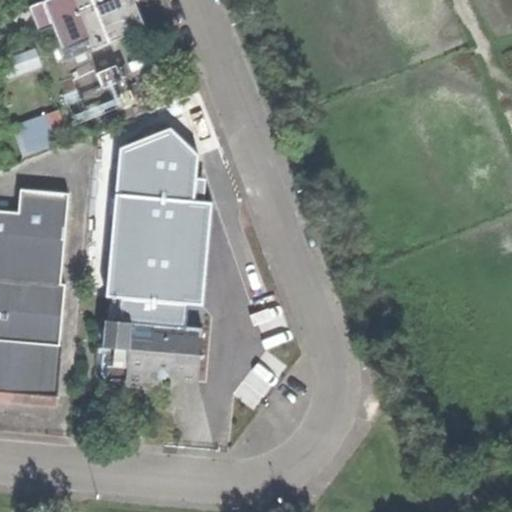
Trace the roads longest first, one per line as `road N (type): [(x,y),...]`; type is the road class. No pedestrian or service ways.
road 1 (unclassified): [(194,0),(327,331),(347,413)]
road 2 (unclassified): [(0,468),(220,485),(299,468),(347,413)]
